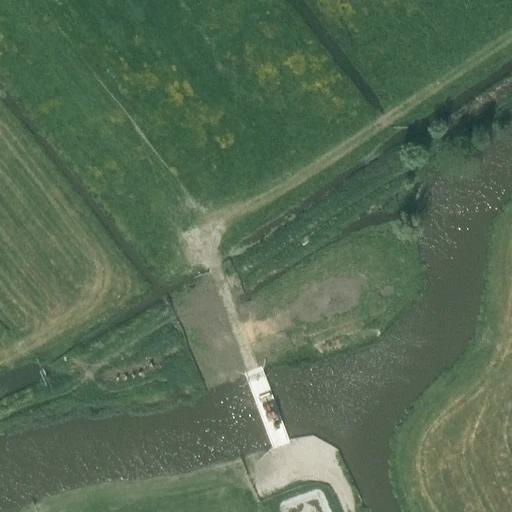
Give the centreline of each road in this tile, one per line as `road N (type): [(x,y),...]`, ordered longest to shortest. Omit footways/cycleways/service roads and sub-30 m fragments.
road 1 (track): [(511,36),(253,210),(211,224),(194,250),(206,301)]
road 2 (track): [(206,301),(264,453),(322,471),(350,511)]
